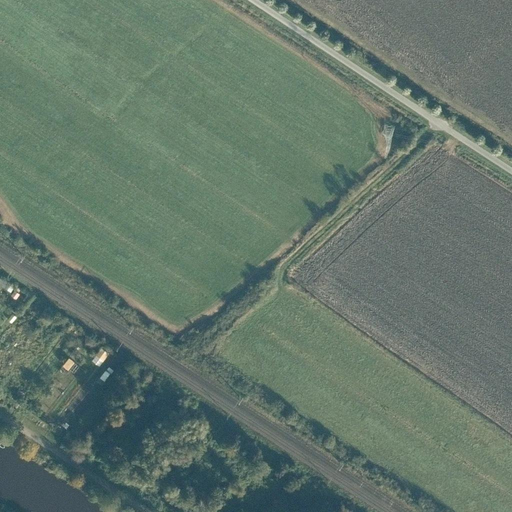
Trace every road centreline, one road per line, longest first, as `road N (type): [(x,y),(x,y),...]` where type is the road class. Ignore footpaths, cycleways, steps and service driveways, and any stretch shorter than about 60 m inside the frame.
road 1 (unclassified): [(511,169),(253,0)]
road 2 (track): [(152,511),(0,411)]
